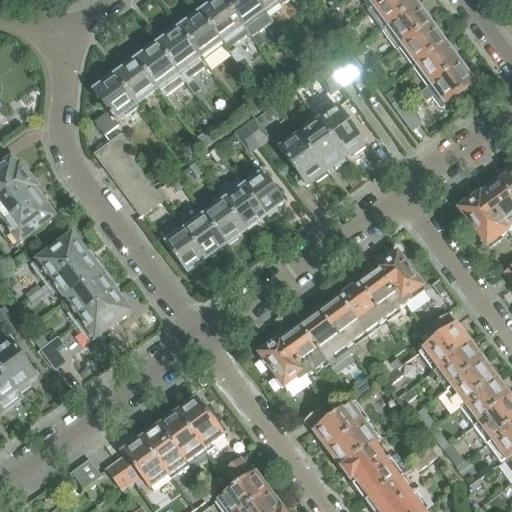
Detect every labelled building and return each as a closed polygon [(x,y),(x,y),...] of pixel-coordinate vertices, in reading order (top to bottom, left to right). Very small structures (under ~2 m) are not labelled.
[(244,28),(245,27),(223,0),(220,0),(202,14),(223,43),(222,44),(228,52),(249,36),(244,28)] [(223,0),(245,27),(264,13),(254,0),(223,0)] [(305,0),(254,0),(264,13),(277,4),(280,8),(290,0),(301,14),(310,7),(305,0)] [(368,0),(376,11),(390,0),(368,0)] [(391,30),(419,9),(412,0),(390,0),(376,11),(391,30)] [(405,50),(433,29),(419,9),(391,30),(405,50)] [(330,24),(339,17),(335,11),(326,18),(330,24)] [(222,44),(223,43),(202,14),(181,30),(202,59),(222,44)] [(420,69),(448,48),(433,29),(405,50),(420,69)] [(201,60),(202,59),(181,30),(160,45),(181,75),(187,83),(186,84),(195,96),(202,91),(192,80),(207,68),(201,60)] [(344,43),(354,36),(349,30),(340,37),(344,43)] [(260,48),(266,43),(258,32),(252,37),(260,48)] [(187,83),(181,75),(160,45),(138,62),(160,91),(158,92),(165,100),(186,84),(187,83)] [(434,89),(462,68),(448,48),(420,69),(434,89)] [(249,67),(246,62),(236,49),(231,53),(244,71),(249,67)] [(359,63),(369,56),(364,50),(355,57),(359,63)] [(351,82),(360,75),(346,55),(336,62),(351,82)] [(158,92),(160,91),(138,62),(115,78),(136,108),(158,92)] [(328,98),(351,82),(336,62),(314,78),(328,98)] [(447,106),(475,85),(462,68),(434,89),(447,106)] [(373,83),(383,76),(378,69),(368,77),(373,83)] [(116,123),(136,108),(115,78),(92,95),(108,115),(95,125),(105,139),(120,128),(116,123)] [(258,81),(253,84),(258,92),(263,88),(258,81)] [(245,121),(265,106),(254,91),(234,106),(245,121)] [(392,106),(399,101),(392,93),(385,98),(392,106)] [(420,126),(408,108),(401,99),(399,101),(392,106),(391,107),(410,133),(420,126)] [(278,106),(283,114),(291,108),(286,100),(278,106)] [(365,147),(366,146),(340,110),(320,125),(345,161),(354,155),(355,157),(366,149),(365,147)] [(152,113),(146,117),(153,127),(159,122),(152,113)] [(254,122),(245,129),(259,149),(268,142),(254,122)] [(347,163),(345,161),(320,125),(300,138),(326,175),(335,168),(336,170),(347,163)] [(203,152),(223,137),(216,127),(196,142),(203,152)] [(259,149),(245,129),(234,136),(235,137),(240,144),(249,156),(259,149)] [(125,151),(129,148),(121,137),(97,155),(104,165),(124,150),(125,151)] [(223,157),(240,144),(235,137),(217,150),(223,157)] [(328,177),(326,175),(300,138),(288,146),(284,140),(276,145),(297,174),(293,177),(298,185),(303,182),(308,188),(316,182),(318,184),(328,177)] [(153,189),(125,151),(124,150),(104,165),(133,204),(153,189)] [(217,165),(223,160),(216,151),(210,155),(217,165)] [(18,169),(12,162),(11,161),(0,169),(0,200),(29,179),(20,167),(18,169)] [(196,180),(203,176),(195,166),(189,170),(196,180)] [(207,261),(286,204),(260,169),(253,174),(257,180),(238,194),(185,232),(207,261)] [(511,195),(511,173),(509,176),(509,178),(503,183),(511,195)] [(39,191),(30,179),(29,179),(0,200),(0,230),(40,200),(35,194),(39,191)] [(354,179),(347,184),(353,191),(359,186),(354,179)] [(177,194),(183,190),(176,180),(170,185),(177,194)] [(507,233),(511,229),(511,195),(503,183),(499,186),(496,185),(489,190),(489,193),(482,198),(507,233)] [(137,209),(157,194),(155,192),(153,189),(133,204),(135,206),(137,209)] [(169,201),(161,191),(157,194),(137,209),(145,219),(169,201)] [(507,233),(482,198),(480,196),(471,202),(470,201),(460,208),(462,210),(460,211),(462,214),(459,216),(467,226),(469,224),(476,234),(474,236),(481,246),(483,244),(486,248),(507,233)] [(49,206),(46,208),(40,200),(0,230),(0,232),(6,240),(11,236),(20,247),(58,218),(49,206)] [(187,276),(207,261),(185,232),(166,246),(187,276)] [(46,288),(87,257),(72,237),(42,260),(31,268),(46,288)] [(35,250),(24,259),(31,268),(42,260),(35,250)] [(66,304),(105,274),(90,254),(87,257),(46,288),(52,297),(58,293),(66,304)] [(398,256),(395,258),(394,256),(384,263),(386,265),(377,272),(379,274),(404,309),(426,294),(422,289),(425,287),(417,277),(415,279),(408,270),(411,268),(403,259),(401,260),(398,256)] [(116,296),(120,293),(105,274),(66,304),(73,313),(67,317),(75,327),(116,296)] [(384,324),(404,309),(379,274),(371,279),(368,278),(362,283),(361,286),(358,289),(384,324)] [(433,290),(439,298),(447,292),(441,284),(433,290)] [(337,286),(332,289),(337,297),(342,293),(337,286)] [(26,297),(29,300),(42,291),(39,287),(26,297)] [(377,329),(384,324),(358,289),(352,293),(348,292),(342,298),(342,300),(340,301),(367,336),(377,329)] [(44,294),(42,291),(29,300),(32,304),(44,294)] [(89,346),(131,315),(116,296),(75,327),(89,346)] [(348,350),(367,336),(340,301),(339,302),(336,302),(329,306),(329,309),(322,314),(348,350)] [(19,330),(8,315),(5,311),(0,314),(0,323),(10,337),(19,330)] [(328,364),(348,350),(322,314),(320,315),(317,315),(309,320),(310,323),(302,328),(328,364)] [(433,328),(424,335),(425,336),(432,345),(455,327),(448,317),(433,328)] [(467,335),(464,338),(455,327),(432,345),(420,353),(436,374),(471,348),(471,347),(473,345),(467,335)] [(308,378),(328,364),(302,328),(300,330),(297,329),(290,335),(290,337),(282,343),(308,378)] [(52,345),(51,343),(44,333),(34,340),(43,352),(52,345)] [(68,346),(61,337),(60,336),(51,343),(52,345),(43,352),(56,371),(68,361),(61,351),(68,346)] [(308,378),(282,343),(281,341),(273,347),(271,345),(262,352),(263,354),(260,357),(263,360),(261,362),(268,372),(271,371),(276,378),(274,380),(282,391),(284,389),(288,394),(308,378)] [(30,386),(36,382),(9,344),(1,350),(0,351),(0,373),(17,396),(20,397),(29,390),(30,386)] [(480,353),(477,355),(471,348),(436,374),(450,392),(485,366),(484,365),(487,362),(480,353)] [(385,363),(385,364),(393,373),(394,373),(395,371),(401,367),(393,357),(385,363)] [(395,371),(393,373),(385,364),(379,368),(387,378),(383,381),(384,383),(385,382),(393,374),(396,372),(395,371)] [(493,371),(490,373),(485,366),(450,392),(464,411),(498,384),(498,383),(501,381),(493,371)] [(388,388),(401,379),(396,372),(393,374),(385,382),(384,383),(388,388)] [(17,396),(0,373),(0,415),(12,407),(8,402),(17,396)] [(511,395),(507,389),(504,392),(498,384),(464,411),(477,428),(511,402),(511,401),(511,400),(511,395)] [(357,403),(361,399),(354,390),(349,393),(357,403)] [(407,407),(418,398),(412,392),(401,400),(407,407)] [(198,402),(197,403),(195,400),(184,407),(186,410),(178,416),(206,452),(205,453),(220,474),(224,470),(214,456),(217,454),(212,448),(225,439),(224,438),(227,436),(202,401),(199,404),(198,402)] [(511,402),(477,428),(491,447),(511,430),(511,402)] [(327,407),(306,423),(306,424),(314,435),(337,418),(328,407),(327,407)] [(380,444),(352,407),(337,418),(314,435),(322,445),(325,443),(337,460),(334,462),(342,473),(376,448),(380,444)] [(426,414),(428,412),(426,409),(416,417),(430,435),(436,430),(437,429),(426,414)] [(206,452),(178,416),(176,413),(166,420),(168,423),(160,429),(188,466),(205,453),(206,452)] [(399,429),(409,421),(403,413),(393,421),(399,429)] [(188,466),(160,429),(158,426),(147,433),(150,437),(142,442),(169,479),(188,466)] [(450,448),(436,430),(430,435),(443,453),(444,452),(444,453),(450,448)] [(511,430),(491,447),(504,465),(511,458),(511,430)] [(169,479),(142,442),(140,439),(130,447),(132,449),(124,455),(126,459),(117,465),(133,487),(142,480),(151,492),(169,479)] [(466,465),(465,464),(452,446),(450,448),(444,453),(458,471),(466,465)] [(376,448),(342,473),(367,505),(400,480),(410,473),(397,457),(388,464),(376,448)] [(416,469),(434,454),(430,448),(411,463),(416,469)] [(418,473),(437,458),(434,454),(416,469),(418,473)] [(284,511),(278,503),(275,505),(261,487),(264,485),(257,476),(254,478),(242,461),(222,476),(234,493),(216,506),(219,511),(284,511)] [(85,492),(103,479),(90,462),(72,475),(85,492)] [(462,477),(471,470),(466,463),(465,464),(466,465),(458,471),(462,477)] [(122,494),(133,487),(117,465),(107,473),(122,494)] [(421,489),(412,496),(400,480),(367,505),(371,511),(427,511),(434,507),(421,489)] [(474,494),(484,486),(480,481),(469,489),(474,494)] [(205,505),(213,499),(209,494),(201,500),(205,505)]
